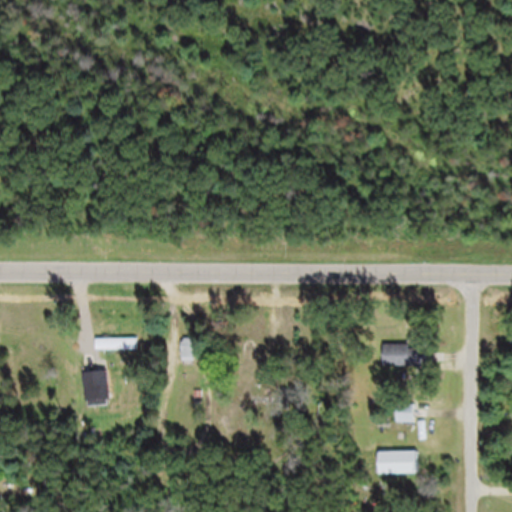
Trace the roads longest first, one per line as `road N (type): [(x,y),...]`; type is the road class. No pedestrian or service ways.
road 1 (secondary): [(511,284),(0,282)]
road 2 (residential): [(477,284),(475,511)]
